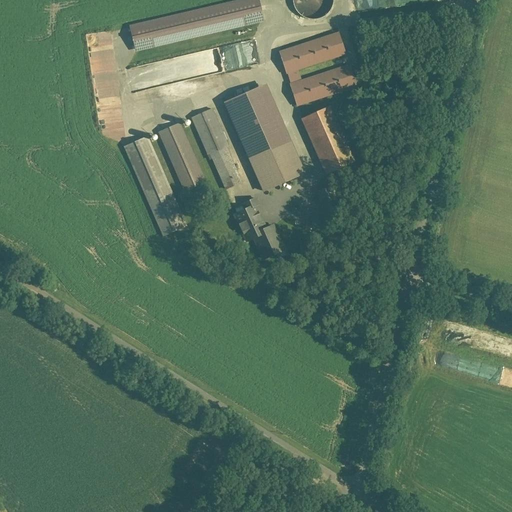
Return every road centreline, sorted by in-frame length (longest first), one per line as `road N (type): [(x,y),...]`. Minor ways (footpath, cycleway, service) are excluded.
road 1 (residential): [(354,491),(217,414),(0,267)]
road 2 (unclassified): [(475,0),(410,279)]
road 3 (unclassified): [(410,279),(354,491)]
